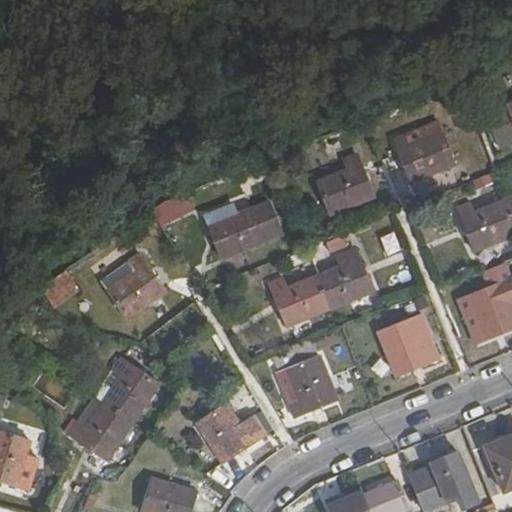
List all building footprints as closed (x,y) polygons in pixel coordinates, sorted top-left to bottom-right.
[(407,144),(424,186),(468,168),(456,137),(427,149),(422,138),(407,144)] [(332,186),(345,218),(390,199),(373,158),(360,164),(364,174),(332,186)] [(152,203),(159,224),(192,213),(186,193),(152,203)] [(473,214),(489,256),(511,247),(511,208),(492,217),(488,208),(473,214)] [(222,218),(239,260),(283,243),(270,211),(242,223),(237,212),(222,218)] [(378,238),(387,257),(402,250),(393,231),(378,238)] [(286,287),(303,329),(392,294),(375,252),(354,260),(357,268),(336,276),(333,268),(286,287)] [(108,301),(129,330),(166,302),(137,264),(126,273),(133,281),(108,301)] [(68,274),(41,290),(52,308),(79,292),(68,274)] [(485,338),(490,350),(511,340),(511,290),(484,302),(497,333),(485,338)] [(391,340),(408,383),(454,365),(449,352),(439,356),(427,326),(391,340)] [(310,339),(281,354),(287,367),(317,352),(310,339)] [(289,389),(304,426),(348,408),(330,365),(297,379),(299,385),(289,389)] [(71,441),(108,470),(164,395),(126,367),(71,441)] [(204,432),(230,470),(269,443),(261,431),(249,439),(232,414),(204,432)] [(511,487),(511,436),(484,448),(501,492),(511,487)] [(0,491),(21,497),(34,451),(0,442),(0,491)] [(429,469),(405,478),(418,511),(424,511),(454,500),(458,511),(475,505),(455,455),(427,466),(429,469)] [(359,495),(323,510),(324,511),(402,511),(404,511),(394,484),(360,498),(359,495)] [(322,505),(323,510),(359,495),(357,490),(322,505)] [(200,511),(203,504),(158,491),(151,511),(200,511)]
